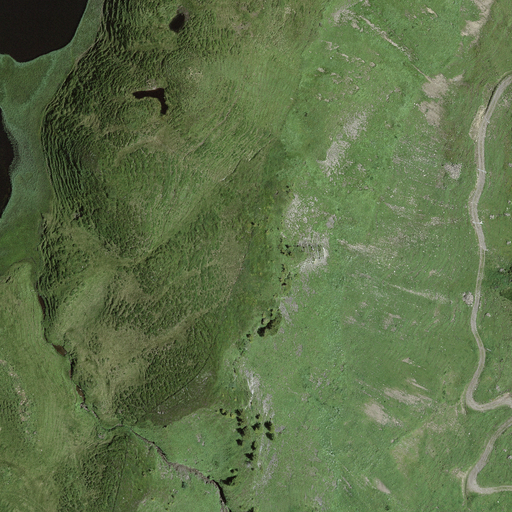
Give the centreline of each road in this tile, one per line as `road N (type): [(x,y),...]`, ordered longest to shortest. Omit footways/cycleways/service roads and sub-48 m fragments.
road 1 (track): [(511,78),(481,136),(474,212),(482,247),(472,323),(483,356),(468,394),(473,406),(511,402)]
road 2 (track): [(511,420),(470,484),(511,489)]
